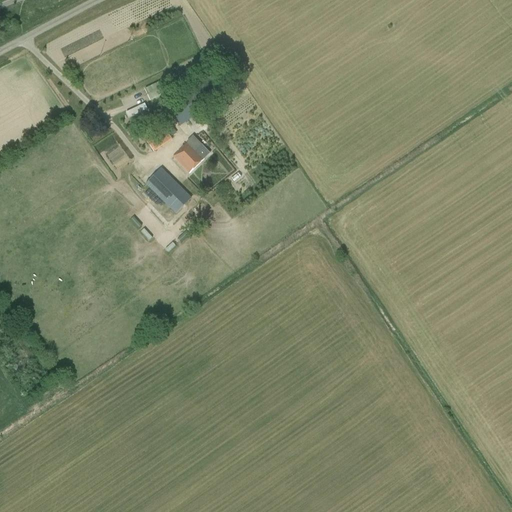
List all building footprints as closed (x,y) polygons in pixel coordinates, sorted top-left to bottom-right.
[(168,108),(181,126),(233,90),(220,71),(168,108)] [(145,89),(151,102),(170,92),(164,80),(145,89)] [(125,113),(128,119),(148,110),(145,104),(125,113)] [(146,140),(154,153),(173,140),(171,137),(176,134),(171,125),(167,128),(166,126),(146,140)] [(197,151),(203,145),(193,136),(173,157),(189,173),(204,158),(197,151)] [(192,198),(162,168),(146,184),(176,214),(192,198)]
